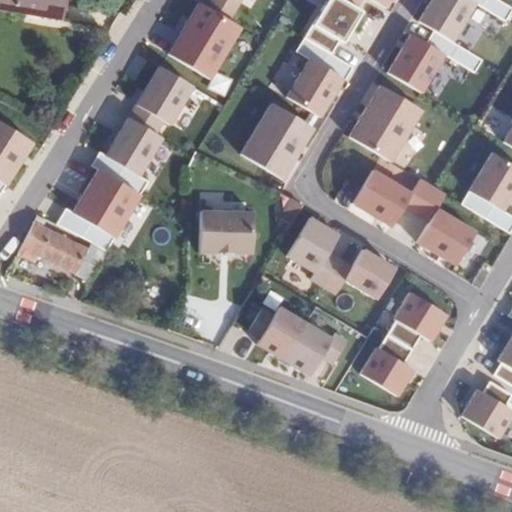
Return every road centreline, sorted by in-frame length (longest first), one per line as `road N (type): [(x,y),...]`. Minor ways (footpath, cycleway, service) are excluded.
road 1 (residential): [(413,449),(0,300)]
road 2 (residential): [(411,0),(312,165),(310,187),(328,208),(485,302)]
road 3 (residential): [(0,246),(154,0)]
